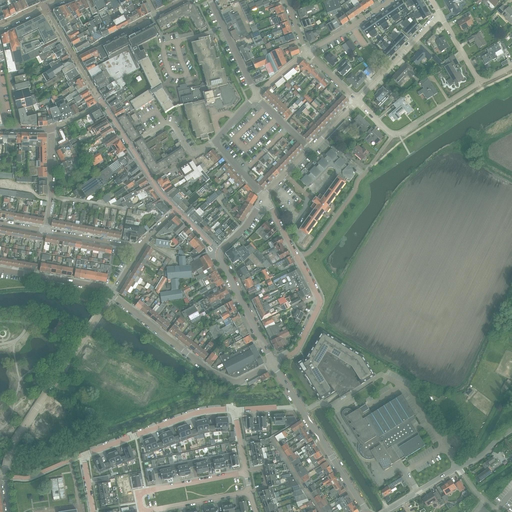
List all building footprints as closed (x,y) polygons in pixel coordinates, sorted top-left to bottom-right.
[(4,0),(0,0),(0,7),(0,8),(4,19),(11,16),(4,0)] [(4,0),(11,16),(15,14),(9,0),(4,0)] [(11,0),(17,13),(23,11),(17,0),(11,0)] [(17,0),(23,11),(28,8),(25,3),(24,1),(23,0),(17,0)] [(39,3),(37,0),(30,0),(28,1),(25,3),(28,8),(39,3)] [(82,6),(80,0),(70,4),(78,19),(82,17),(84,16),(84,18),(86,17),(89,23),(84,25),(86,28),(87,27),(88,30),(88,31),(89,31),(91,36),(94,43),(98,40),(93,29),(95,27),(95,26),(94,26),(90,19),(88,15),(87,14),(87,15),(85,12),(86,11),(83,6),(82,6)] [(84,0),(81,0),(80,0),(82,6),(83,6),(86,11),(85,12),(87,15),(87,14),(88,15),(89,15),(87,10),(88,9),(86,4),(84,0)] [(90,0),(85,0),(93,15),(98,12),(96,7),(94,7),(90,0)] [(96,0),(90,0),(94,7),(96,7),(98,12),(99,15),(100,15),(101,18),(106,16),(105,12),(108,10),(107,9),(103,12),(103,10),(97,1),(96,0)] [(102,0),(96,0),(97,1),(103,10),(103,12),(107,9),(107,8),(102,0)] [(108,0),(102,0),(107,8),(107,9),(108,10),(109,13),(114,10),(108,0)] [(117,0),(108,0),(114,10),(118,8),(119,7),(118,4),(119,4),(117,0)] [(124,0),(117,0),(119,4),(118,4),(119,7),(121,6),(121,7),(123,9),(125,8),(126,11),(127,10),(128,10),(126,8),(127,7),(124,0)] [(135,11),(139,19),(150,13),(145,0),(137,4),(133,5),(132,5),(129,6),(132,13),(135,11)] [(160,0),(151,0),(156,10),(164,6),(160,0)] [(215,0),(215,1),(219,10),(226,7),(222,0),(215,0)] [(323,3),(327,13),(328,15),(332,13),(333,16),(338,14),(337,11),(341,10),(337,0),(326,0),(327,1),(323,3)] [(354,17),(359,14),(354,6),(353,7),(352,6),(350,6),(349,4),(350,3),(351,2),(350,0),(345,3),(347,6),(354,17)] [(358,2),(356,0),(355,0),(354,1),(356,4),(354,6),(359,14),(363,11),(358,2)] [(356,0),(358,2),(363,11),(368,8),(364,2),(362,3),(360,0),(356,0)] [(420,0),(414,0),(406,6),(407,8),(409,7),(410,8),(413,5),(415,8),(423,3),(421,0),(420,0)] [(456,15),(460,13),(461,12),(456,4),(463,0),(447,0),(446,1),(448,5),(449,4),(450,6),(449,7),(452,13),(454,12),(456,15)] [(476,0),(475,2),(477,4),(481,0),(485,3),(488,0),(491,3),(490,5),(490,7),(491,8),(493,8),(494,7),(501,0),(500,0),(476,0)] [(398,3),(394,5),(397,9),(400,13),(402,11),(405,14),(406,14),(407,16),(410,14),(401,1),(398,3)] [(254,2),(248,5),(249,8),(251,11),(256,8),(254,3),(254,2)] [(350,20),(354,17),(347,6),(345,3),(343,5),(348,13),(346,14),(350,20)] [(425,7),(423,3),(415,8),(417,11),(413,13),(413,14),(411,15),(413,18),(426,10),(424,7),(425,7)] [(77,27),(81,25),(78,19),(70,4),(65,6),(73,19),(76,25),(75,25),(77,27)] [(156,21),(160,29),(184,16),(184,15),(187,16),(191,5),(188,4),(156,21)] [(206,27),(205,25),(204,26),(194,6),(191,5),(187,16),(191,17),(191,18),(190,18),(197,30),(199,29),(201,32),(206,29),(205,27),(206,27)] [(230,5),(226,7),(219,10),(221,14),(226,25),(231,23),(230,22),(233,21),(229,12),(233,11),(232,9),(230,5)] [(392,8),(389,9),(398,22),(401,20),(399,18),(400,18),(397,14),(400,13),(397,9),(394,5),(391,7),(392,8)] [(58,8),(64,19),(66,22),(68,25),(68,26),(69,28),(73,26),(74,25),(75,25),(76,25),(73,19),(65,6),(58,8)] [(120,19),(123,27),(128,25),(123,18),(122,15),(125,13),(124,13),(124,12),(121,7),(121,6),(119,7),(118,8),(119,9),(118,10),(121,15),(118,17),(120,19)] [(128,25),(139,19),(135,11),(132,13),(129,6),(127,7),(126,8),(128,10),(127,10),(126,11),(125,11),(126,12),(124,13),(125,13),(122,15),(123,18),(128,25)] [(276,15),(279,14),(283,12),(281,6),(276,7),(269,10),(270,13),(275,11),(276,15)] [(302,9),(298,11),(301,19),(306,18),(307,17),(306,13),(312,11),(312,9),(310,6),(304,8),(302,9)] [(503,6),(499,10),(497,12),(501,16),(503,14),(511,23),(511,22),(511,10),(509,8),(506,10),(503,6)] [(53,12),(59,22),(62,21),(64,19),(58,8),(54,10),(53,10),(53,12)] [(387,11),(383,13),(386,17),(388,21),(391,19),(394,22),(396,24),(398,22),(389,9),(387,11)] [(428,12),(426,10),(413,18),(415,20),(416,19),(417,20),(421,17),(422,20),(426,18),(430,16),(428,12)] [(462,21),(457,23),(462,30),(466,28),(472,24),(472,23),(468,17),(470,16),(468,12),(463,16),(465,19),(462,21)] [(380,16),(378,17),(387,30),(389,28),(388,26),(389,26),(386,22),(388,21),(386,17),(383,13),(380,15),(380,16)] [(287,20),(284,14),(277,17),(277,15),(271,17),(272,20),(275,19),(277,24),(287,20)] [(19,47),(21,57),(40,48),(57,39),(42,15),(23,25),(28,36),(23,38),(19,40),(18,41),(18,43),(19,43),(19,44),(19,46),(19,47)] [(109,15),(106,16),(101,18),(109,35),(117,30),(113,23),(112,21),(109,15)] [(349,21),(346,17),(344,15),(338,19),(342,25),(349,21)] [(98,16),(90,19),(94,26),(95,26),(101,23),(98,16)] [(113,23),(117,30),(123,27),(120,19),(118,17),(112,21),(113,23)] [(375,19),(371,22),(374,25),(375,25),(377,29),(380,27),(382,30),(383,30),(384,32),(387,30),(378,17),(375,19)] [(304,29),(306,32),(313,30),(311,24),(315,22),(313,18),(302,22),(304,29)] [(62,21),(59,22),(62,28),(63,28),(68,25),(66,22),(64,19),(62,21)] [(405,20),(403,22),(414,32),(416,30),(419,28),(412,21),(410,24),(407,21),(406,21),(405,20)] [(332,22),(326,25),(331,33),(336,30),(337,29),(332,21),(331,22),(332,22)] [(276,26),(277,29),(272,31),(273,33),(289,27),(287,22),(276,26)] [(369,24),(367,25),(375,38),(378,36),(377,34),(375,30),(377,29),(375,25),(374,25),(371,22),(369,23),(369,24)] [(414,32),(403,22),(400,24),(402,26),(405,29),(403,32),(409,38),(412,35),(414,32)] [(127,39),(124,40),(127,46),(128,46),(132,52),(138,65),(141,64),(140,62),(148,58),(147,55),(145,50),(144,50),(143,48),(141,49),(140,46),(157,37),(160,36),(154,24),(141,31),(135,34),(127,38),(127,39)] [(23,36),(23,38),(28,36),(23,25),(19,27),(22,34),(23,36)] [(83,26),(81,25),(77,27),(75,25),(74,25),(73,26),(69,28),(68,26),(68,25),(63,28),(67,36),(77,31),(83,28),(83,26)] [(84,25),(83,26),(83,28),(77,31),(67,36),(69,40),(79,35),(80,35),(85,33),(88,31),(88,30),(85,32),(84,29),(86,28),(84,25)] [(103,25),(101,26),(102,29),(99,30),(102,38),(103,38),(108,35),(104,27),(103,25)] [(364,27),(360,29),(363,33),(366,37),(368,35),(371,38),(372,38),(373,40),(375,38),(367,25),(364,27)] [(19,40),(23,38),(23,36),(22,34),(19,27),(15,29),(18,41),(19,40)] [(95,27),(93,29),(98,40),(102,38),(99,30),(97,27),(95,28),(95,27)] [(284,35),(291,33),(289,27),(273,33),(274,36),(283,33),(284,35)] [(236,42),(239,40),(239,39),(237,35),(235,30),(234,28),(231,30),(232,32),(230,32),(233,40),(234,39),(236,42)] [(18,43),(18,41),(15,29),(7,33),(10,43),(8,43),(8,46),(9,45),(13,62),(14,62),(16,71),(18,71),(19,76),(25,75),(24,69),(20,70),(19,64),(23,64),(22,62),(21,57),(19,47),(19,46),(19,44),(19,43),(18,43)] [(318,35),(317,30),(306,34),(310,43),(317,40),(315,36),(318,35)] [(89,31),(88,31),(85,33),(87,35),(88,38),(87,38),(91,45),(94,43),(91,36),(89,31)] [(258,31),(253,33),(250,34),(252,39),(260,36),(258,31)] [(395,33),(393,32),(391,34),(402,45),(404,42),(405,43),(408,40),(401,34),(399,36),(395,33)] [(479,48),(483,46),(486,44),(478,32),(472,36),(472,37),(467,40),(470,44),(474,41),(479,48)] [(8,73),(9,73),(16,71),(14,62),(13,62),(9,45),(8,46),(8,43),(10,43),(7,33),(1,36),(3,48),(7,64),(8,73)] [(69,40),(73,46),(80,42),(79,39),(87,35),(85,33),(80,35),(79,35),(69,40)] [(102,45),(100,46),(103,51),(103,50),(104,50),(109,60),(112,63),(114,62),(112,58),(127,50),(129,54),(132,52),(128,46),(127,46),(124,40),(127,39),(127,38),(125,34),(119,36),(117,37),(112,40),(102,45)] [(292,34),(287,36),(280,38),(274,40),(275,43),(281,41),(286,39),(287,42),(294,39),(292,34)] [(402,45),(391,34),(389,36),(391,38),(390,38),(393,42),(391,44),(398,50),(401,47),(400,47),(402,45)] [(89,46),(91,45),(87,38),(88,38),(87,35),(79,39),(80,42),(84,49),(89,46)] [(441,52),(445,50),(449,47),(443,37),(439,40),(434,35),(428,40),(431,43),(434,48),(438,46),(441,52)] [(260,36),(252,39),(256,47),(263,44),(260,36)] [(185,106),(185,107),(188,121),(191,120),(194,131),(195,131),(197,139),(200,138),(201,140),(206,139),(205,135),(212,133),(210,125),(208,125),(204,107),(205,107),(205,106),(209,105),(210,107),(213,107),(212,105),(214,104),(215,108),(218,109),(224,108),(224,107),(231,105),(235,98),(230,89),(231,88),(229,84),(227,84),(227,85),(226,85),(222,70),(220,70),(217,59),(215,59),(212,48),(209,49),(207,37),(203,38),(203,37),(198,39),(198,41),(192,43),(195,55),(197,54),(200,66),(202,65),(207,83),(206,84),(206,85),(205,85),(203,84),(202,86),(200,86),(190,88),(190,89),(187,89),(186,84),(179,86),(180,88),(177,88),(182,106),(185,106)] [(21,57),(22,62),(43,54),(55,49),(55,47),(60,44),(57,39),(40,48),(21,57)] [(345,44),(348,48),(350,51),(355,48),(350,41),(345,44)] [(77,53),(84,49),(80,42),(73,46),(77,53)] [(398,50),(391,44),(389,46),(386,43),(385,43),(384,42),(382,44),(393,55),(395,53),(398,50)] [(488,54),(486,55),(481,57),(483,60),(482,61),(484,65),(488,62),(488,63),(498,57),(497,57),(503,53),(501,49),(498,43),(487,50),(488,54)] [(36,58),(40,64),(43,63),(45,62),(44,60),(46,59),(45,58),(50,56),(50,55),(53,54),(63,49),(60,44),(55,47),(55,49),(43,54),(22,62),(23,64),(36,58)] [(244,45),(238,48),(242,54),(250,50),(247,44),(244,45)] [(393,55),(382,44),(380,47),(381,48),(381,49),(384,52),(382,54),(385,57),(384,57),(388,61),(391,57),(393,55)] [(100,46),(95,48),(98,55),(100,54),(103,59),(106,57),(103,50),(103,51),(100,46)] [(299,53),(297,47),(292,49),(292,48),(285,50),(286,54),(289,52),(291,58),(296,56),(295,55),(299,53)] [(432,57),(426,50),(422,47),(419,50),(420,51),(411,60),(417,65),(425,57),(428,61),(432,57)] [(98,55),(95,48),(88,52),(92,59),(94,58),(94,59),(99,56),(98,55)] [(45,58),(46,59),(51,56),(52,59),(51,59),(52,60),(47,62),(48,63),(56,59),(59,58),(66,54),(63,49),(53,54),(50,55),(50,56),(45,58)] [(279,49),(270,53),(278,71),(286,64),(281,51),(279,49)] [(245,62),(250,60),(251,59),(253,58),(251,54),(249,56),(247,52),(250,51),(250,50),(242,54),(245,62)] [(92,59),(88,52),(79,57),(83,63),(92,59)] [(114,62),(112,63),(114,67),(116,65),(123,78),(140,68),(138,65),(136,61),(132,53),(132,52),(129,54),(114,62)] [(270,53),(267,54),(266,55),(269,63),(273,72),(273,73),(274,72),(274,74),(278,71),(270,53)] [(48,63),(47,62),(46,63),(45,62),(43,63),(40,64),(41,66),(44,64),(46,66),(49,65),(51,68),(69,59),(66,54),(59,58),(56,59),(48,63)] [(325,59),(333,66),(335,64),(336,64),(336,63),(338,61),(330,54),(325,59)] [(269,63),(266,55),(264,56),(252,61),(246,63),(247,66),(253,63),(254,67),(249,69),(250,72),(255,69),(259,67),(264,65),(269,63)] [(454,55),(449,58),(448,59),(451,63),(445,67),(447,72),(452,79),(447,82),(450,86),(454,84),(455,85),(464,79),(460,74),(458,74),(453,67),(459,64),(454,55)] [(443,63),(435,56),(432,59),(439,66),(443,63)] [(92,67),(95,65),(97,64),(101,62),(99,59),(95,61),(94,59),(94,58),(92,59),(83,63),(85,68),(90,65),(92,67)] [(151,90),(131,103),(136,111),(139,109),(139,108),(144,105),(148,103),(150,101),(154,99),(151,95),(154,93),(166,112),(173,107),(162,88),(160,84),(161,84),(148,58),(140,62),(141,64),(152,88),(150,89),(151,90)] [(55,77),(63,72),(61,70),(72,64),(69,59),(51,68),(51,69),(42,75),(46,82),(55,77)] [(343,76),(346,72),(351,68),(347,65),(349,63),(345,59),(340,65),(342,67),(338,71),(343,76)] [(98,66),(88,72),(92,79),(105,72),(105,71),(106,71),(114,67),(112,63),(109,60),(98,66)] [(302,72),(304,70),(309,64),(304,60),(299,65),(302,68),(300,69),(302,72)] [(273,72),(269,63),(264,65),(259,67),(255,69),(259,68),(261,73),(267,71),(268,75),(273,73),(273,72)] [(55,77),(58,81),(65,77),(64,75),(74,68),(72,64),(61,70),(63,72),(55,77)] [(302,72),(306,77),(307,77),(309,75),(309,74),(314,69),(309,64),(304,70),(302,72)] [(105,72),(92,79),(99,90),(105,86),(106,87),(114,83),(114,84),(105,89),(107,91),(101,95),(102,96),(105,100),(113,94),(118,91),(120,90),(127,86),(127,85),(123,78),(116,65),(114,67),(106,71),(105,71),(105,72)] [(392,78),(398,85),(400,87),(403,84),(401,82),(407,76),(410,79),(414,75),(404,65),(401,69),(402,70),(396,76),(395,75),(392,78)] [(295,70),(298,68),(296,66),(283,77),(287,81),(287,80),(290,84),(291,82),(289,79),(297,73),(295,70)] [(65,78),(67,81),(70,80),(78,75),(78,73),(77,73),(74,68),(64,75),(65,77),(58,81),(51,84),(52,85),(65,78)] [(314,69),(309,74),(309,75),(314,79),(319,74),(314,69)] [(367,78),(363,74),(358,79),(352,73),(346,79),(356,89),(367,78)] [(256,84),(263,81),(262,79),(266,78),(264,74),(260,75),(253,78),(256,84)] [(319,74),(314,79),(319,84),(324,79),(319,74)] [(69,87),(75,83),(77,82),(76,81),(80,78),(79,75),(78,75),(70,80),(67,81),(68,82),(67,83),(69,87)] [(46,87),(51,84),(58,81),(55,77),(55,78),(45,84),(44,84),(46,87)] [(424,89),(418,93),(420,96),(423,94),(427,100),(438,93),(432,84),(431,84),(429,80),(426,77),(420,83),(422,85),(424,89)] [(282,78),(274,84),(276,86),(277,88),(285,82),(282,78)] [(324,79),(319,84),(316,87),(321,92),(329,84),(324,79)] [(27,87),(26,81),(25,81),(21,83),(16,84),(16,85),(14,85),(15,88),(20,87),(20,90),(28,88),(27,87)] [(75,83),(69,87),(70,88),(62,93),(64,96),(68,93),(69,95),(76,90),(76,91),(85,86),(83,82),(77,86),(75,83)] [(79,94),(87,89),(85,86),(76,91),(76,90),(69,95),(67,96),(67,97),(65,98),(66,98),(67,102),(73,98),(79,95),(79,94)] [(115,98),(123,93),(129,90),(127,86),(120,90),(113,94),(105,100),(107,103),(115,98)] [(374,96),(380,102),(382,104),(387,99),(384,97),(388,93),(383,87),(374,96)] [(262,96),(266,100),(273,92),(271,90),(269,88),(262,96)] [(13,93),(17,110),(18,110),(33,106),(33,105),(31,101),(30,96),(30,95),(29,91),(29,90),(29,89),(13,93)] [(91,95),(88,90),(79,95),(73,98),(74,100),(68,104),(70,106),(74,104),(76,103),(87,97),(91,95)] [(266,100),(270,104),(278,95),(278,96),(279,95),(277,93),(276,94),(274,92),(273,92),(266,100)] [(110,108),(119,103),(124,100),(121,95),(123,93),(115,98),(107,103),(110,108)] [(329,106),(325,110),(323,107),(324,106),(322,103),(320,105),(315,100),(311,104),(315,109),(318,106),(321,109),(319,112),(321,113),(329,121),(348,101),(341,94),(340,95),(341,96),(336,102),(334,101),(332,103),(334,104),(331,107),(329,106)] [(93,99),(91,95),(87,97),(76,103),(78,108),(93,99)] [(278,95),(270,104),(274,108),(280,102),(282,99),(278,96),(278,95)] [(303,103),(306,101),(301,96),(295,102),(298,105),(301,101),(303,103)] [(413,110),(410,106),(404,100),(406,99),(404,96),(393,105),(396,109),(388,115),(391,118),(392,117),(396,121),(400,117),(398,114),(404,109),(408,114),(413,110)] [(59,112),(63,121),(75,115),(73,113),(72,110),(70,110),(67,105),(68,104),(67,102),(66,98),(65,98),(55,103),(57,107),(59,112)] [(84,107),(85,110),(96,104),(93,99),(78,108),(79,110),(84,107)] [(285,104),(284,103),(283,105),(280,102),(274,108),(278,111),(285,104)] [(113,113),(122,108),(119,103),(110,108),(113,113)] [(301,112),(305,108),(308,105),(306,103),(303,106),(299,110),(301,112)] [(74,104),(70,106),(72,110),(73,113),(75,115),(79,113),(76,108),(75,105),(74,104)] [(116,117),(124,112),(125,112),(123,110),(124,109),(124,110),(127,108),(128,108),(129,108),(131,111),(133,110),(131,107),(129,104),(122,108),(113,113),(116,117)] [(285,104),(278,111),(282,115),(287,110),(285,107),(286,105),(285,104)] [(46,118),(48,126),(53,124),(50,110),(49,109),(47,106),(45,107),(49,116),(46,117),(45,113),(46,118)] [(63,121),(59,112),(57,107),(49,109),(50,110),(53,124),(63,121)] [(287,110),(282,115),(286,119),(294,111),(290,107),(288,110),(287,110)] [(20,121),(21,126),(26,126),(28,126),(26,117),(24,108),(18,110),(20,121)] [(80,131),(83,129),(104,117),(99,109),(83,118),(85,122),(77,126),(80,131)] [(117,119),(121,125),(128,120),(124,114),(117,119)] [(324,126),(328,122),(320,114),(317,117),(317,118),(316,119),(324,126)] [(26,117),(28,126),(36,127),(37,117),(36,115),(26,117)] [(350,124),(353,127),(352,128),(355,131),(360,126),(361,128),(358,132),(362,135),(367,130),(366,129),(369,125),(358,115),(350,124)] [(85,133),(89,131),(107,122),(104,117),(83,129),(85,133)] [(320,130),(324,126),(316,119),(316,120),(317,122),(314,125),(320,130)] [(132,126),(128,120),(121,125),(124,130),(132,126)] [(351,127),(349,125),(345,121),(343,123),(347,127),(349,129),(351,127)] [(110,126),(107,122),(89,131),(92,136),(95,135),(95,136),(101,133),(100,132),(110,126)] [(295,122),(291,126),(299,133),(301,131),(299,129),(301,127),(295,122)] [(316,134),(320,130),(314,125),(312,122),(309,125),(309,126),(309,127),(316,134)] [(113,131),(110,126),(100,132),(101,133),(102,136),(95,140),(97,142),(101,139),(100,138),(106,135),(106,136),(113,131)] [(132,126),(124,130),(128,136),(135,132),(132,126)] [(306,133),(312,138),(316,134),(309,127),(307,128),(309,130),(306,133)] [(66,137),(64,133),(62,129),(57,131),(61,139),(66,137)] [(366,143),(370,138),(376,144),(382,138),(374,130),(373,131),(371,129),(361,138),(366,143)] [(155,175),(169,167),(164,159),(164,158),(167,156),(166,154),(163,150),(161,152),(160,149),(163,147),(162,146),(163,145),(162,144),(168,140),(167,139),(169,137),(165,132),(163,133),(162,131),(156,135),(157,137),(152,140),(150,137),(144,141),(146,144),(145,144),(141,139),(134,143),(136,147),(135,148),(137,150),(138,150),(140,153),(139,153),(140,156),(141,155),(143,158),(142,159),(152,174),(155,175)] [(139,137),(135,132),(128,136),(131,142),(139,137)] [(16,144),(16,133),(8,133),(8,139),(7,139),(7,143),(6,143),(6,155),(6,157),(8,157),(8,149),(8,144),(16,144)] [(21,151),(29,151),(29,146),(30,134),(29,134),(22,133),(21,144),(21,146),(21,151)] [(301,135),(308,143),(312,138),(306,133),(304,136),(302,134),(301,135)] [(38,146),(37,134),(30,134),(29,146),(31,146),(38,146)] [(37,134),(38,146),(46,146),(46,143),(46,134),(37,134)] [(70,135),(66,137),(61,139),(57,141),(59,147),(64,144),(69,142),(72,140),(70,135)] [(97,151),(99,153),(110,146),(119,141),(117,137),(106,143),(105,144),(106,146),(97,151)] [(288,143),(282,138),(280,141),(281,142),(285,146),(288,143)] [(119,141),(110,146),(113,151),(108,154),(109,156),(123,147),(119,141)] [(291,145),(293,146),(299,152),(303,148),(295,141),(291,145)] [(62,149),(63,148),(65,147),(71,144),(69,142),(64,144),(59,147),(57,147),(59,150),(56,151),(62,163),(62,164),(67,161),(63,154),(64,154),(62,149)] [(311,202),(313,203),(310,207),(313,209),(298,230),(306,235),(324,211),(326,213),(330,208),(327,206),(345,182),(343,180),(345,177),(349,180),(352,176),(352,169),(348,165),(347,167),(344,164),(345,163),(339,157),(343,154),(333,145),(331,147),(332,149),(331,150),(331,149),(325,155),(327,156),(324,159),(323,158),(317,163),(318,165),(316,167),(314,166),(309,172),(310,173),(307,176),(306,175),(300,181),(306,186),(307,186),(309,184),(311,185),(327,169),(328,168),(330,167),(332,168),(333,168),(335,170),(335,171),(336,173),(335,175),(335,176),(337,177),(323,196),(320,194),(317,198),(315,197),(311,202)] [(357,145),(352,151),(353,152),(358,157),(362,160),(362,159),(363,160),(364,160),(365,159),(365,158),(365,157),(368,153),(364,149),(363,148),(362,150),(358,146),(357,145)] [(38,161),(46,161),(46,146),(38,146),(38,161)] [(289,148),(287,149),(295,156),(299,152),(293,146),(290,149),(289,148)] [(112,157),(114,155),(115,155),(116,156),(117,155),(118,156),(126,150),(123,147),(109,156),(110,157),(112,156),(112,157)] [(181,149),(176,152),(180,160),(186,156),(183,152),(185,152),(181,147),(180,148),(181,149)] [(285,155),(291,160),(295,156),(287,149),(286,147),(285,148),(286,150),(288,152),(285,155)] [(83,150),(77,153),(81,159),(84,158),(85,159),(88,157),(89,157),(86,151),(85,152),(83,150)] [(117,156),(116,158),(117,160),(118,161),(128,154),(126,150),(118,156),(117,156)] [(205,156),(205,158),(208,161),(211,159),(214,163),(220,159),(212,150),(205,156)] [(170,156),(174,163),(180,160),(176,152),(170,156)] [(103,160),(99,153),(93,157),(93,158),(90,160),(94,166),(103,160)] [(283,153),(280,157),(287,164),(291,160),(285,155),(283,153)] [(125,168),(134,162),(128,154),(118,161),(74,193),(78,199),(80,199),(86,195),(88,198),(119,175),(117,173),(125,168)] [(170,156),(164,159),(169,167),(174,163),(170,156)] [(72,159),(67,161),(62,164),(62,163),(60,164),(62,170),(64,169),(66,173),(70,171),(68,167),(72,165),(71,163),(78,159),(77,157),(76,157),(72,159)] [(276,161),(277,163),(283,168),(287,164),(280,157),(279,158),(276,161)] [(39,174),(47,175),(46,161),(38,161),(31,162),(31,161),(29,161),(29,162),(28,162),(28,176),(32,176),(39,176),(39,174)] [(126,175),(137,167),(134,162),(125,168),(127,171),(124,173),(126,175)] [(188,164),(179,170),(182,174),(186,181),(192,177),(194,180),(200,176),(206,183),(210,179),(207,176),(206,175),(204,173),(200,166),(196,168),(193,162),(192,162),(188,164)] [(221,168),(225,173),(231,168),(226,163),(221,168)] [(271,166),(279,173),(283,169),(277,163),(274,166),(272,165),(271,166)] [(203,164),(200,166),(204,173),(205,174),(205,173),(206,175),(209,173),(203,164)] [(275,177),(279,173),(271,166),(269,164),(267,166),(270,170),(269,171),(275,177)] [(118,187),(124,183),(140,171),(137,167),(126,175),(121,179),(119,177),(114,181),(118,186),(118,187)] [(231,168),(225,173),(230,178),(236,173),(231,168)] [(117,198),(126,192),(146,179),(140,171),(124,183),(126,186),(114,194),(117,198)] [(266,174),(264,173),(263,174),(271,181),(275,177),(269,171),(266,174)] [(230,178),(235,183),(240,178),(236,173),(230,178)] [(264,177),(261,180),(267,185),(271,181),(263,174),(262,175),(264,177)] [(157,182),(160,187),(170,182),(168,179),(165,175),(157,180),(157,182)] [(47,186),(47,178),(39,178),(39,185),(35,185),(35,186),(47,186)] [(161,188),(164,192),(173,185),(178,182),(179,182),(176,178),(170,182),(160,187),(161,188)] [(239,188),(241,187),(245,183),(240,178),(235,183),(239,188)] [(132,194),(130,192),(138,186),(140,189),(149,184),(146,179),(126,192),(128,195),(129,195),(132,194)] [(173,185),(164,192),(168,196),(175,191),(176,190),(174,187),(179,184),(179,185),(185,181),(184,179),(178,183),(178,182),(173,185)] [(257,181),(255,182),(263,189),(267,185),(261,180),(258,182),(257,181)] [(130,200),(140,195),(151,188),(149,184),(140,189),(132,194),(129,195),(123,198),(125,202),(126,203),(130,200)] [(39,195),(47,195),(47,186),(35,186),(35,189),(36,189),(39,189),(39,195)] [(175,191),(168,196),(171,200),(178,206),(182,202),(181,201),(187,196),(180,187),(175,191)] [(202,198),(209,191),(205,187),(198,194),(202,198)] [(151,188),(140,195),(142,199),(141,200),(142,202),(145,200),(145,199),(148,197),(151,196),(150,194),(154,192),(151,188)] [(110,192),(102,198),(103,199),(106,203),(109,202),(111,200),(109,198),(113,195),(110,192)] [(145,199),(145,200),(148,204),(148,205),(159,198),(154,192),(150,194),(151,196),(148,197),(145,199)] [(203,213),(202,211),(207,207),(218,197),(215,193),(206,200),(207,201),(195,211),(194,209),(187,216),(194,222),(202,214),(203,213)] [(257,197),(250,193),(245,201),(252,205),(257,197)] [(184,212),(187,216),(194,209),(190,205),(192,203),(190,201),(188,203),(187,202),(186,203),(183,200),(187,196),(181,201),(182,202),(184,204),(188,209),(184,212)] [(1,211),(0,217),(7,219),(11,199),(4,197),(3,200),(8,201),(7,203),(8,203),(7,208),(6,207),(5,209),(2,208),(1,211)] [(153,210),(154,209),(153,207),(162,202),(159,198),(148,205),(150,209),(147,211),(146,212),(149,213),(153,210)] [(242,207),(249,211),(252,206),(252,205),(245,201),(244,200),(242,198),(239,200),(242,202),(241,203),(244,204),(242,207)] [(7,219),(14,220),(15,220),(16,214),(15,214),(15,211),(10,210),(12,199),(11,199),(7,219)] [(134,206),(130,200),(126,203),(122,205),(118,207),(123,208),(127,205),(129,209),(133,206),(134,206)] [(159,210),(159,211),(165,206),(162,202),(153,207),(154,209),(153,210),(153,211),(154,211),(155,210),(157,212),(159,210)] [(178,206),(184,212),(188,209),(184,204),(182,202),(178,206)] [(170,210),(165,206),(159,211),(162,213),(155,220),(156,223),(163,216),(170,210)] [(245,217),(248,212),(242,207),(238,213),(245,217)] [(44,219),(40,218),(40,215),(38,215),(38,212),(35,211),(35,214),(38,215),(37,218),(36,224),(43,225),(44,219)] [(197,226),(203,220),(201,218),(207,212),(205,211),(203,213),(202,214),(194,222),(197,226)] [(241,222),(245,217),(238,213),(235,218),(241,222)] [(197,226),(201,230),(207,224),(209,222),(208,220),(211,216),(209,214),(203,220),(197,226)] [(205,234),(211,228),(209,226),(212,223),(213,223),(219,218),(217,215),(209,222),(207,224),(201,230),(205,234)] [(160,236),(161,235),(171,233),(173,231),(181,223),(175,216),(158,233),(160,236)] [(125,224),(138,227),(139,223),(133,222),(134,219),(126,217),(125,224)] [(88,227),(87,228),(87,233),(93,234),(95,228),(95,225),(96,219),(94,219),(93,225),(92,224),(91,227),(88,227)] [(205,234),(209,238),(215,232),(213,231),(220,224),(217,222),(211,228),(205,234)] [(209,238),(213,242),(218,236),(219,236),(225,230),(223,227),(226,224),(225,222),(223,224),(215,232),(209,238)] [(226,228),(225,230),(219,236),(218,236),(213,242),(218,246),(238,227),(235,223),(233,222),(226,228)] [(276,231),(272,227),(271,226),(270,227),(266,222),(261,226),(256,231),(260,236),(265,232),(269,237),(276,231)] [(177,235),(174,238),(175,239),(179,236),(178,236),(183,232),(182,231),(185,227),(181,223),(173,231),(177,235)] [(138,230),(139,227),(138,227),(125,224),(124,229),(128,230),(131,230),(131,234),(130,234),(129,240),(136,241),(137,238),(138,230)] [(178,236),(179,236),(183,241),(186,239),(191,233),(185,227),(182,231),(183,232),(178,236)] [(187,242),(188,243),(195,237),(191,233),(186,239),(188,241),(187,242)] [(180,244),(183,241),(179,236),(175,239),(180,244)] [(195,250),(201,244),(195,237),(188,243),(194,249),(195,250)] [(267,250),(269,254),(272,252),(283,246),(281,244),(282,243),(279,237),(271,241),(274,247),(267,250)] [(198,254),(204,249),(205,248),(201,244),(195,250),(194,249),(191,252),(194,255),(198,254)] [(255,250),(249,244),(245,248),(251,254),(252,253),(255,250)] [(283,246),(272,252),(273,255),(277,253),(280,259),(289,255),(286,249),(284,249),(283,246)] [(109,264),(111,265),(113,254),(111,254),(112,248),(106,247),(104,255),(104,256),(104,259),(110,260),(109,264)] [(150,255),(150,254),(153,250),(148,247),(144,252),(150,255)] [(251,254),(245,248),(244,247),(236,253),(233,248),(225,254),(232,263),(236,261),(239,258),(242,262),(251,254)] [(199,265),(202,264),(205,263),(201,258),(207,255),(206,254),(207,253),(206,250),(204,250),(204,249),(198,254),(194,255),(191,256),(185,259),(185,256),(178,257),(179,266),(188,265),(190,265),(191,269),(193,269),(197,267),(194,261),(197,260),(199,265)] [(146,261),(150,255),(144,252),(141,257),(146,261)] [(180,290),(179,282),(179,279),(183,279),(192,278),(191,274),(192,274),(192,273),(197,271),(201,268),(201,269),(211,263),(207,255),(201,258),(205,263),(202,264),(199,265),(197,260),(194,261),(197,267),(193,269),(191,269),(190,265),(188,265),(179,266),(170,267),(171,280),(170,280),(171,283),(166,283),(167,289),(171,289),(171,291),(159,293),(161,302),(182,299),(182,298),(186,298),(185,294),(182,289),(180,290)] [(279,262),(275,264),(277,267),(282,264),(283,264),(285,268),(290,265),(294,263),(290,256),(286,258),(279,262)] [(143,266),(145,263),(149,266),(150,264),(150,263),(146,261),(141,257),(138,263),(143,266)] [(71,259),(69,259),(68,263),(67,266),(66,276),(71,276),(73,269),(70,268),(71,264),(72,264),(73,265),(74,260),(71,259)] [(79,278),(81,267),(82,265),(82,261),(77,260),(76,265),(79,265),(79,267),(78,267),(78,270),(75,269),(74,277),(79,278)] [(140,271),(143,266),(138,263),(135,268),(140,271)] [(210,274),(216,271),(211,263),(201,269),(201,268),(197,271),(199,275),(195,278),(197,281),(202,278),(202,279),(210,274)] [(97,269),(95,281),(100,281),(103,265),(101,264),(100,270),(97,269)] [(106,270),(110,271),(111,266),(103,265),(100,281),(106,282),(107,275),(105,274),(106,270)] [(237,271),(240,278),(249,273),(245,266),(241,269),(237,271)] [(132,273),(137,276),(139,278),(142,272),(140,271),(135,268),(132,273)] [(240,278),(242,282),(250,277),(261,272),(262,271),(261,269),(255,273),(254,273),(253,271),(249,273),(240,278)] [(282,279),(288,276),(290,281),(301,276),(297,269),(288,274),(286,272),(272,280),(273,283),(274,284),(278,282),(277,283),(276,285),(275,284),(274,284),(277,287),(280,287),(282,285),(282,279)] [(221,279),(216,271),(210,274),(202,279),(202,278),(197,281),(201,279),(206,287),(210,285),(221,279)] [(128,278),(134,281),(136,282),(137,283),(140,278),(139,278),(137,276),(132,273),(128,278)] [(157,290),(156,292),(158,294),(159,293),(160,292),(159,292),(167,279),(162,276),(155,289),(157,290)] [(286,291),(289,289),(304,281),(301,276),(290,281),(284,284),(286,288),(285,289),(286,291)] [(250,277),(242,282),(246,290),(247,290),(249,295),(254,292),(257,291),(260,290),(260,289),(261,289),(258,284),(258,285),(258,284),(259,283),(257,279),(252,281),(250,277)] [(128,278),(125,283),(131,287),(132,288),(136,282),(134,281),(128,278)] [(225,287),(221,279),(210,285),(211,287),(212,290),(208,293),(210,296),(217,292),(225,287)] [(298,292),(300,291),(307,287),(304,281),(289,289),(290,291),(294,290),(297,289),(298,292)] [(125,283),(122,288),(127,292),(131,287),(125,283)] [(225,287),(217,292),(199,302),(204,311),(230,298),(225,287)] [(300,291),(297,293),(300,299),(310,294),(307,287),(300,291)] [(128,295),(129,293),(127,292),(122,288),(119,294),(124,297),(126,294),(128,295)] [(277,294),(279,293),(277,290),(263,297),(262,295),(256,297),(251,300),(253,305),(263,300),(271,297),(277,294)] [(130,301),(132,302),(135,304),(139,297),(137,295),(134,298),(133,297),(130,301)] [(147,302),(145,304),(140,310),(145,314),(149,309),(147,307),(149,304),(149,303),(152,299),(150,297),(149,299),(147,302)] [(263,300),(253,305),(256,310),(268,305),(267,302),(272,299),(271,297),(263,300)] [(289,303),(291,307),(300,302),(298,298),(289,303)] [(135,306),(140,310),(145,304),(143,302),(142,302),(142,303),(139,301),(135,306)] [(232,301),(216,309),(212,312),(213,314),(217,311),(220,310),(222,314),(235,307),(232,301)] [(303,301),(299,304),(298,304),(298,306),(297,309),(296,309),(294,312),(295,313),(293,316),(296,318),(294,322),(298,324),(300,321),(301,321),(302,318),(301,317),(304,313),(303,313),(306,307),(303,301)] [(288,302),(282,304),(285,310),(291,307),(288,302)] [(155,322),(159,317),(157,315),(159,312),(160,312),(165,305),(163,303),(162,303),(159,306),(155,312),(150,318),(155,322)] [(269,304),(268,305),(256,310),(259,316),(268,311),(271,310),(269,307),(270,306),(269,304)] [(155,312),(159,306),(156,305),(152,311),(149,309),(145,314),(150,318),(155,312)] [(195,318),(199,316),(194,306),(181,313),(184,318),(187,316),(191,323),(197,320),(195,318)] [(217,324),(219,323),(229,317),(238,313),(235,307),(222,314),(220,315),(222,319),(215,322),(216,325),(217,324)] [(271,310),(268,311),(259,316),(261,321),(266,319),(278,312),(277,310),(274,311),(273,309),(271,310)] [(219,323),(220,325),(231,320),(232,322),(240,318),(238,313),(229,317),(219,323)] [(160,326),(165,320),(163,318),(162,319),(159,317),(155,322),(160,326)] [(262,322),(264,327),(274,322),(272,317),(262,322)] [(219,330),(217,331),(215,326),(208,329),(214,340),(220,336),(224,334),(223,333),(243,323),(240,318),(233,322),(219,330)] [(166,330),(169,326),(170,325),(167,323),(167,322),(165,320),(160,326),(166,330)] [(180,328),(179,328),(174,324),(168,332),(173,336),(178,330),(180,328)] [(246,329),(243,324),(229,331),(224,334),(220,336),(221,338),(233,332),(237,330),(238,333),(246,329)] [(269,338),(279,333),(279,332),(275,325),(265,329),(269,338)] [(235,341),(244,337),(249,334),(246,329),(238,333),(240,336),(234,339),(235,341)] [(178,340),(182,334),(182,333),(178,330),(173,336),(178,340)] [(188,338),(190,335),(192,333),(190,331),(185,337),(182,334),(178,340),(183,344),(188,338)] [(307,358),(297,364),(304,375),(321,400),(323,399),(325,401),(326,400),(330,405),(375,376),(363,356),(323,332),(307,358)] [(271,342),(275,350),(283,346),(280,340),(283,339),(281,336),(279,333),(269,338),(271,342)] [(245,345),(248,344),(252,341),(249,335),(233,344),(235,346),(237,345),(238,345),(244,342),(245,345)] [(183,344),(188,348),(192,342),(191,341),(192,341),(188,338),(183,344)] [(188,348),(193,352),(198,346),(197,345),(196,345),(192,342),(188,348)] [(205,352),(206,352),(209,347),(211,348),(213,345),(210,342),(203,350),(198,356),(204,360),(208,354),(205,352)] [(253,345),(229,356),(221,360),(226,369),(220,372),(224,373),(232,377),(234,377),(236,377),(237,377),(263,364),(255,347),(254,347),(253,345)] [(193,352),(198,356),(203,350),(201,349),(201,348),(198,346),(193,352)] [(205,361),(211,366),(215,361),(217,358),(212,353),(205,361)] [(262,381),(270,377),(267,372),(247,383),(249,386),(261,379),(262,381)] [(470,391),(465,396),(469,399),(474,394),(470,391)] [(343,414),(343,415),(343,416),(344,417),(360,444),(362,445),(362,446),(362,448),(362,449),(362,451),(362,452),(363,454),(364,455),(366,456),(367,456),(369,457),(370,457),(372,456),(373,456),(373,455),(378,463),(379,462),(384,471),(392,467),(391,465),(392,464),(405,457),(405,458),(425,446),(416,431),(411,422),(415,419),(413,416),(415,415),(412,411),(405,399),(402,395),(396,399),(394,395),(370,411),(369,409),(366,404),(360,408),(352,413),(352,412),(351,411),(350,410),(349,410),(348,410),(347,410),(346,410),(345,410),(345,411),(344,411),(344,412),(343,413),(343,414)] [(286,414),(274,415),(275,422),(280,421),(280,422),(284,422),(284,421),(286,421),(288,421),(288,427),(286,428),(297,421),(294,417),(288,417),(286,417),(286,414)] [(216,426),(212,426),(213,432),(216,432),(222,432),(221,417),(217,417),(217,418),(215,419),(216,426)] [(260,425),(257,425),(257,431),(262,431),(262,429),(267,428),(266,427),(267,427),(267,423),(266,423),(266,417),(259,417),(260,425)] [(247,424),(246,424),(246,428),(247,428),(247,430),(251,429),(252,432),(257,431),(257,425),(254,425),(253,418),(247,418),(247,424)] [(205,419),(201,420),(204,434),(209,433),(211,433),(213,432),(212,426),(208,426),(207,419),(205,420),(205,419)] [(197,429),(193,430),(196,436),(198,435),(204,434),(201,420),(197,421),(195,422),(197,429)] [(304,426),(300,421),(291,427),(294,432),(304,426)] [(185,424),(182,426),(187,439),(192,437),(196,436),(193,430),(190,431),(188,425),(186,425),(185,424)] [(179,435),(176,436),(178,443),(187,439),(182,426),(178,427),(178,428),(176,429),(179,435)] [(297,437),(307,431),(304,426),(294,432),(291,434),(293,436),(295,434),(297,437)] [(169,431),(165,432),(170,446),(178,443),(176,436),(173,438),(171,431),(169,432),(169,431)] [(281,440),(284,439),(285,438),(287,436),(284,431),(276,436),(279,442),(281,440)] [(300,442),(310,436),(307,431),(297,437),(300,442)] [(162,442),(159,443),(162,449),(170,446),(165,432),(161,434),(160,435),(162,442)] [(299,442),(296,445),(298,448),(302,445),(301,445),(305,442),(307,445),(313,441),(310,436),(300,442),(299,442)] [(152,437),(148,439),(153,452),(162,449),(159,443),(156,444),(154,437),(152,438),(152,437)] [(145,441),(143,441),(148,454),(153,452),(148,439),(144,440),(145,441)] [(278,442),(281,447),(287,443),(284,439),(281,440),(279,442),(278,442)] [(305,450),(307,452),(317,446),(314,442),(305,447),(307,449),(305,450)] [(284,452),(290,448),(287,444),(287,443),(281,447),(284,452)] [(126,455),(123,457),(125,463),(134,459),(133,456),(134,455),(132,452),(131,452),(129,446),(123,449),(126,455)] [(313,455),(320,451),(317,446),(307,452),(310,457),(313,455)] [(288,457),(293,454),(290,448),(284,452),(288,457)] [(115,451),(112,452),(116,463),(117,466),(125,463),(123,457),(120,458),(118,451),(116,452),(115,451)] [(312,463),(323,456),(320,451),(313,455),(310,457),(309,458),(312,463)] [(109,462),(106,463),(108,469),(113,467),(112,464),(116,463),(112,452),(108,454),(106,455),(109,462)] [(231,453),(226,454),(228,460),(231,460),(232,466),(238,465),(237,460),(238,460),(237,456),(236,456),(236,455),(236,452),(231,453)] [(291,462),(298,458),(300,457),(299,455),(297,456),(295,453),(294,454),(293,454),(288,457),(291,462)] [(226,454),(218,455),(220,469),(223,469),(223,468),(225,467),(224,461),(228,460),(226,454)] [(218,455),(209,457),(210,464),(213,463),(215,470),(217,469),(217,470),(220,469),(218,455)] [(316,468),(322,464),(326,461),(323,456),(312,463),(316,468)] [(101,457),(94,460),(96,465),(97,469),(98,469),(99,472),(108,469),(106,463),(103,464),(101,457)] [(209,457),(200,459),(202,473),(206,472),(205,471),(208,471),(207,464),(210,464),(209,457)] [(486,471),(475,478),(476,480),(478,483),(492,473),(491,473),(489,469),(487,467),(490,465),(491,466),(497,462),(493,457),(482,465),(485,469),(486,471)] [(298,458),(291,462),(294,467),(301,463),(298,458)] [(200,459),(191,461),(192,467),(196,466),(197,473),(199,473),(202,473),(200,459)] [(191,461),(182,462),(185,476),(188,476),(188,475),(190,474),(189,468),(192,467),(191,461)] [(182,462),(173,464),(175,470),(178,470),(179,476),(182,476),(182,477),(185,476),(182,462)] [(316,472),(317,474),(321,472),(330,467),(327,462),(320,466),(322,468),(316,472)] [(297,472),(304,468),(302,466),(303,465),(301,463),(294,467),(297,472)] [(173,464),(164,466),(167,480),(170,479),(170,478),(172,478),(171,471),(175,470),(173,464)] [(158,467),(156,467),(157,474),(160,473),(162,480),(164,479),(164,480),(167,480),(164,466),(158,467)] [(147,473),(146,473),(147,477),(148,477),(149,482),(155,481),(154,474),(157,474),(156,467),(152,468),(153,471),(147,472),(147,473)] [(327,476),(333,472),(330,467),(321,472),(317,474),(318,475),(319,474),(320,476),(323,474),(322,473),(324,472),(327,476)] [(304,468),(297,472),(301,478),(307,474),(308,473),(305,468),(304,468)] [(139,477),(131,478),(133,488),(141,487),(139,480),(142,479),(141,473),(138,474),(139,477)] [(324,485),(336,477),(333,473),(327,477),(329,479),(322,483),(324,485)] [(307,474),(301,478),(304,483),(309,480),(310,479),(307,474)] [(333,486),(339,482),(336,477),(324,485),(324,486),(327,484),(328,486),(332,484),(333,486)] [(394,485),(396,484),(397,485),(404,480),(402,477),(386,487),(387,488),(381,491),(385,497),(392,492),(397,489),(394,485)] [(62,478),(50,480),(53,500),(65,498),(66,499),(62,478)] [(103,483),(98,484),(99,490),(108,488),(108,483),(110,483),(109,480),(103,481),(103,483)] [(441,488),(444,492),(446,495),(456,488),(458,487),(460,491),(465,489),(460,481),(456,484),(454,485),(451,480),(447,483),(447,484),(441,488)] [(329,492),(331,494),(343,487),(340,482),(339,482),(333,486),(335,488),(329,492)] [(311,493),(316,490),(313,485),(312,486),(312,485),(308,488),(311,493)] [(269,489),(259,493),(261,498),(270,495),(271,494),(274,493),(272,487),(269,488),(268,488),(269,489)] [(331,498),(338,493),(339,496),(346,492),(343,487),(331,494),(331,495),(329,496),(331,498)] [(314,498),(319,495),(321,494),(318,489),(316,490),(311,493),(314,498)] [(133,500),(132,492),(122,494),(123,501),(133,500)] [(423,499),(425,503),(427,506),(433,503),(434,504),(437,501),(440,507),(444,504),(442,501),(440,497),(436,499),(432,492),(427,495),(428,496),(423,499)] [(270,495),(261,498),(263,503),(272,500),(275,498),(274,493),(271,494),(270,495)] [(338,499),(339,501),(336,503),(337,506),(339,504),(350,498),(346,493),(340,497),(338,499)] [(304,494),(295,497),(297,502),(306,499),(304,494)] [(272,500),(263,503),(265,508),(274,505),(276,504),(278,504),(276,498),(275,498),(272,500)] [(321,509),(327,505),(329,504),(325,498),(322,500),(317,503),(321,509)] [(342,509),(343,509),(352,503),(350,499),(350,498),(339,504),(342,509)] [(101,500),(100,500),(102,508),(105,507),(105,505),(112,504),(111,499),(110,499),(101,500)] [(307,499),(297,503),(299,507),(300,507),(301,509),(304,508),(302,504),(305,503),(309,502),(307,499)] [(240,509),(237,510),(237,511),(245,511),(247,511),(248,510),(247,507),(246,507),(245,502),(239,503),(240,509)] [(344,511),(348,511),(356,507),(352,503),(343,509),(344,511)]
